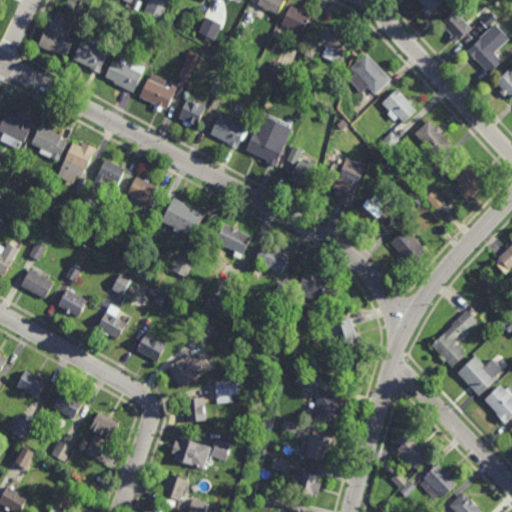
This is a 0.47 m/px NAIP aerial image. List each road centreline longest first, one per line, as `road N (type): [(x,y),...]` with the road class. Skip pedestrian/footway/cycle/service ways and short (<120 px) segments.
road 1 (residential): [(511,486),(406,371),(394,315),(357,260),(0,61)]
road 2 (residential): [(511,198),(406,328),(351,511)]
road 3 (residential): [(120,511),(150,422),(148,402),(0,313)]
road 4 (residential): [(511,153),(363,0)]
